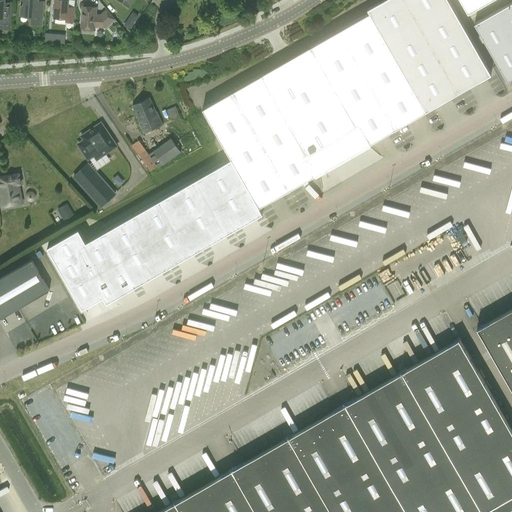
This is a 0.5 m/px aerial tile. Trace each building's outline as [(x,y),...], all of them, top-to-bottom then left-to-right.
[(0,0),(0,28),(10,29),(11,3),(4,2),(4,0),(0,0)] [(31,16),(31,24),(42,25),(44,2),(38,1),(38,0),(21,0),(20,16),(31,16)] [(66,19),(66,22),(72,22),(73,10),(67,9),(67,0),(55,0),(54,18),(66,19)] [(370,12),(203,108),(259,206),(426,110),(491,73),(448,0),(382,0),(368,9),(370,12)] [(460,0),(468,13),(490,0),(460,0)] [(511,1),(475,23),(507,80),(511,76),(511,1)] [(81,27),(95,28),(95,27),(105,28),(115,19),(107,9),(101,14),(96,14),(96,7),(83,6),(81,27)] [(45,33),(45,42),(55,43),(55,34),(45,33)] [(132,105),(139,119),(138,120),(144,133),(162,124),(156,111),(156,112),(149,97),(132,105)] [(166,110),(170,118),(179,114),(176,106),(166,110)] [(81,143),(80,146),(88,158),(94,154),(97,158),(116,145),(101,123),(82,136),(85,140),(81,143)] [(149,153),(139,139),(132,145),(151,171),(157,167),(158,168),(181,151),(171,137),(153,150),(153,151),(149,153)] [(88,163),(73,177),(100,206),(116,193),(88,163)] [(0,195),(2,207),(22,203),(18,184),(21,184),(19,173),(0,176),(0,195)] [(358,219),(357,223),(380,230),(381,226),(358,219)] [(447,222),(423,233),(425,238),(449,227),(447,222)] [(0,260),(1,260),(1,257),(9,256),(6,229),(0,229),(0,260)] [(0,318),(48,290),(31,260),(0,278),(0,318)] [(511,307),(478,327),(511,385),(511,307)] [(427,325),(434,337),(429,340),(432,346),(450,335),(437,314),(428,319),(431,323),(427,325)] [(511,511),(511,428),(460,338),(346,403),(155,511),(511,511)]
